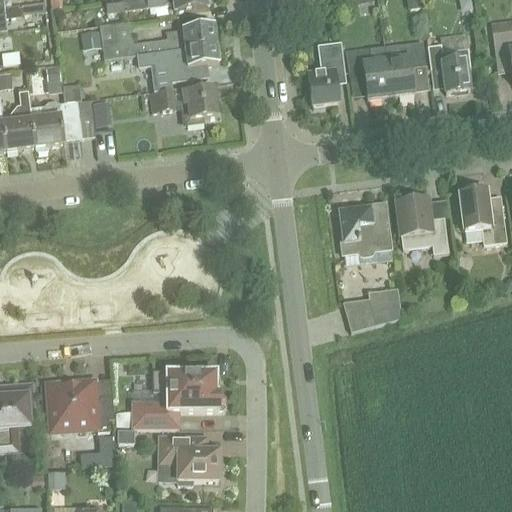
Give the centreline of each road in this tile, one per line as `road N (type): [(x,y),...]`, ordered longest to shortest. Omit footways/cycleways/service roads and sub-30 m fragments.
road 1 (residential): [(0,358),(228,340),(247,347),(260,373),(255,511)]
road 2 (unclassified): [(321,511),(276,163)]
road 3 (residential): [(0,197),(276,163)]
road 4 (residential): [(276,163),(511,133)]
road 5 (unclassified): [(276,163),(256,0)]
